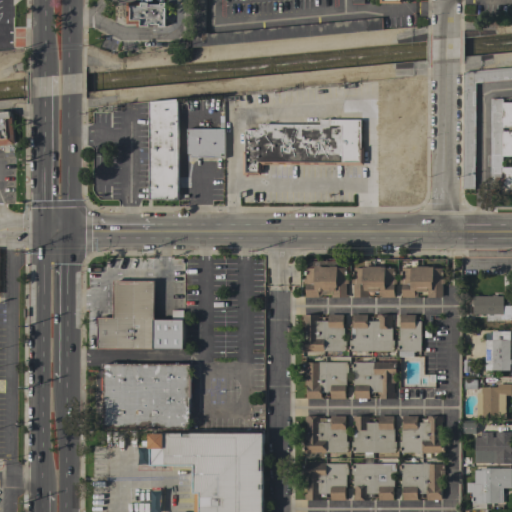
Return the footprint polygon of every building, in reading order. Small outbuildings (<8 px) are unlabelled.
[(192,0),(204,0),(204,32),(210,33),(382,18),(383,30),(192,47),(192,0)] [(147,2),(147,4),(159,4),(159,2),(165,2),(165,26),(158,26),(158,24),(149,24),(149,26),(136,26),(136,23),(126,23),(126,2),(147,2)] [(463,72),(511,67),(511,79),(475,83),(474,189),(462,189),(463,72)] [(178,99),(177,200),(149,199),(149,102),(178,99)] [(511,192),(502,192),(502,189),(490,189),(490,99),(502,99),(502,103),(511,102),(511,126),(508,126),(508,127),(502,128),(502,131),(509,131),(509,132),(511,132),(511,156),(502,156),(502,167),(511,167),(511,192)] [(0,145),(0,112),(9,112),(10,116),(11,116),(14,144),(0,145)] [(342,165),(262,164),(262,169),(260,169),(260,175),(242,175),(242,151),(244,151),(244,130),(258,130),(258,124),(320,124),(320,119),(342,120),(342,165)] [(360,120),(360,147),(363,147),(363,165),(342,165),(342,120),(360,120)] [(224,129),(224,153),(220,153),(220,157),(190,157),(190,153),(187,153),(187,129),(224,129)] [(347,294),(347,297),(331,297),(331,295),(321,295),(321,296),(318,296),(318,297),(305,298),(305,284),(303,284),(303,279),(305,279),(305,268),(314,268),(314,266),(321,266),(321,267),(330,267),(330,266),(337,266),(337,268),(345,268),(345,279),(348,279),(348,284),(346,284),(346,294),(347,294)] [(393,279),(396,279),(396,283),(394,283),(394,297),(381,297),(381,296),(378,296),(378,292),(369,292),(369,296),(366,296),(366,297),(353,297),(353,284),(351,284),(351,279),(354,279),(354,268),(362,268),(362,267),(366,267),(366,266),(380,266),(380,267),(385,267),(385,268),(393,268),(393,279)] [(429,297),(429,296),(426,296),(426,295),(427,295),(427,292),(417,292),(417,296),(414,296),(414,297),(401,297),(401,284),(399,284),(399,279),(401,279),(401,268),(410,268),(410,267),(433,267),(433,268),(442,268),(442,279),(444,279),(444,284),(442,284),(442,297),(429,297)] [(153,349),(98,348),(98,318),(113,318),(114,281),(154,281),(153,319),(171,319),(171,309),(181,310),(181,319),(183,319),(183,349),(153,348),(153,349)] [(492,296),(492,295),(497,295),(497,296),(503,296),(503,305),(511,305),(511,320),(500,319),(500,321),(486,321),(486,314),(473,314),(473,296),(492,296)] [(342,314),(342,328),(344,328),(344,340),(345,340),(345,345),(344,345),(344,351),(323,351),(300,351),(300,340),(302,340),(302,330),(304,330),(304,320),(302,320),(302,315),(319,315),(319,321),(328,321),(328,314),(342,314)] [(350,346),(349,346),(349,340),(351,340),(351,327),(352,327),(352,314),(367,314),(367,321),(376,321),(376,314),(392,314),(392,319),(391,319),(391,328),(392,328),(392,340),(394,340),(394,345),(392,345),(392,351),(350,351),(350,346)] [(413,351),(413,357),(398,357),(398,346),(397,346),(397,340),(399,340),(399,327),(400,327),(400,314),(414,314),(414,321),(420,321),(420,351),(413,351)] [(491,340),(491,331),(510,331),(509,359),(510,359),(510,364),(509,364),(509,370),(484,370),(485,340),(491,340)] [(346,367),(348,367),(348,373),(346,373),(346,386),(345,386),(345,398),(330,399),(330,392),(321,392),(321,398),(306,398),(306,385),(304,385),(304,373),(303,373),(303,368),(304,368),(304,362),(319,362),(346,362),(346,367)] [(396,362),(396,373),(391,373),(395,373),(395,383),(393,383),(393,392),(395,392),(395,399),(378,399),(378,396),(379,396),(379,392),(369,392),(369,399),(354,398),(354,386),(353,386),(353,373),(351,373),(351,367),(352,367),(352,362),(396,362)] [(190,377),(191,377),(191,398),(190,398),(190,429),(103,428),(103,408),(101,408),(101,393),(103,393),(103,390),(102,390),(102,377),(103,377),(103,363),(190,364),(190,377)] [(505,417),(477,417),(477,393),(481,393),(481,387),(497,387),(497,384),(511,384),(511,395),(505,395),(505,417)] [(352,447),(351,447),(351,442),(353,442),(353,429),(354,429),(354,421),(352,421),(352,416),(369,416),(369,418),(368,418),(368,422),(378,422),(378,416),(393,415),(393,429),(394,429),(394,441),(396,441),(396,447),(394,447),(394,452),(352,452),(352,447)] [(303,441),(304,441),(304,431),(306,431),(306,422),(305,422),(305,416),(321,416),(321,422),(330,422),(330,416),(344,416),(344,429),(346,429),(346,442),(348,442),(348,448),(346,448),(346,452),(325,452),(325,453),(303,453),(303,441)] [(400,447),(399,447),(399,441),(401,441),(401,429),(402,429),(402,416),(417,416),(417,422),(426,422),(426,416),(442,416),(442,422),(441,422),(441,431),(443,431),(443,440),(444,440),(444,453),(421,453),(421,452),(400,452),(400,447)] [(475,420),(476,433),(463,433),(462,420),(475,420)] [(496,437),(496,432),(502,432),(502,437),(506,437),(506,453),(511,453),(511,463),(474,463),(475,437),(496,437)] [(194,511),(194,466),(151,465),(151,449),(150,449),(150,433),(183,433),(183,434),(191,434),(191,433),(264,433),(263,511),(194,511)] [(346,468),(348,468),(348,474),(346,474),(346,487),(344,487),(344,500),(330,500),(330,493),(320,493),(320,497),(321,497),(321,500),(304,500),(304,494),(306,494),(306,484),(304,484),(304,475),(307,475),(307,474),(303,474),(303,463),(346,463),(346,468)] [(394,463),(394,468),(396,468),(396,474),(394,474),(394,487),(393,487),(393,500),(378,500),(378,493),(373,493),(373,497),(368,497),(368,500),(352,500),(352,495),(354,495),(354,486),(353,486),(353,474),(351,474),(351,468),(353,468),(353,463),(394,463)] [(428,463),(428,464),(442,464),(442,469),(443,469),(443,474),(442,474),(442,486),(440,486),(440,500),(426,500),(426,493),(417,493),(417,500),(402,500),(402,487),(401,487),(401,474),(399,474),(399,468),(402,468),(402,463),(428,463)] [(511,468),(511,488),(503,488),(502,503),(485,503),(485,509),(473,509),(473,503),(471,503),(471,492),(466,492),(466,483),(474,483),(474,470),(480,470),(480,468),(511,468)]
